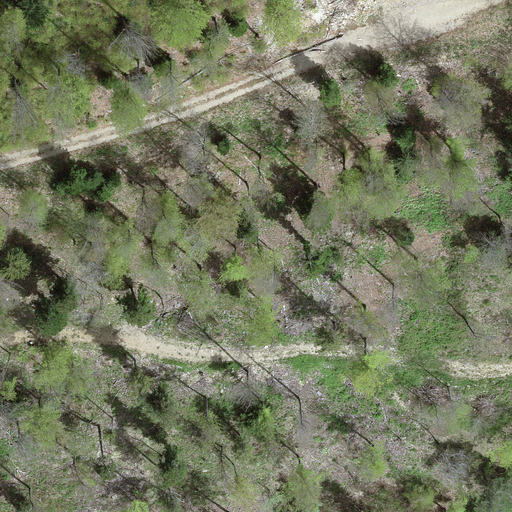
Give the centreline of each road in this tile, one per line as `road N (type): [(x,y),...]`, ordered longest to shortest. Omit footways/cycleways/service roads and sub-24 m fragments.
road 1 (track): [(0,165),(92,143),(503,0)]
road 2 (track): [(511,368),(200,354),(71,332),(0,345)]
